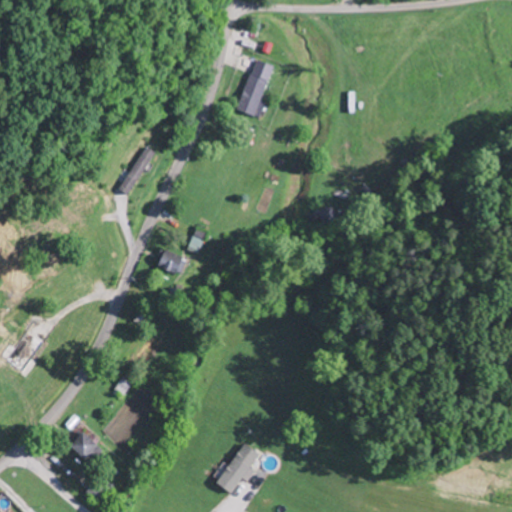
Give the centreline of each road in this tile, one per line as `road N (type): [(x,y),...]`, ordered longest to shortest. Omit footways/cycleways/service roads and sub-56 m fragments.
road 1 (residential): [(511,510),(313,463),(293,466),(242,511),(67,495),(13,455)]
road 2 (residential): [(0,465),(66,398),(100,343),(200,117),(226,0)]
road 3 (residential): [(226,7),(457,0)]
